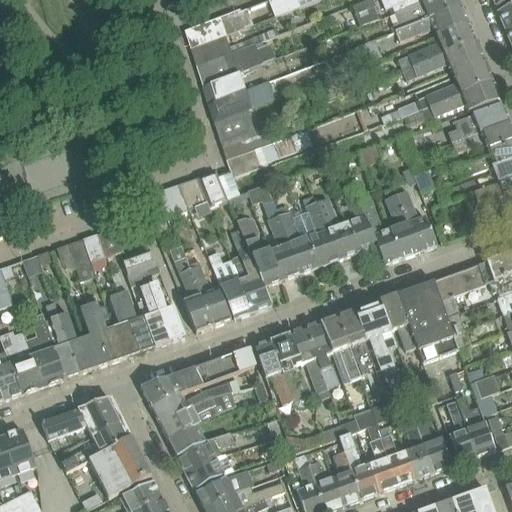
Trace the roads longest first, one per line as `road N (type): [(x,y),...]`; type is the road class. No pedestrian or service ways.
road 1 (residential): [(511,238),(115,379)]
road 2 (unclassified): [(0,251),(102,215),(129,189),(194,164)]
road 3 (unclassified): [(183,511),(115,379)]
road 4 (unclassified): [(382,511),(511,465)]
road 5 (unclassified): [(115,379),(0,422)]
